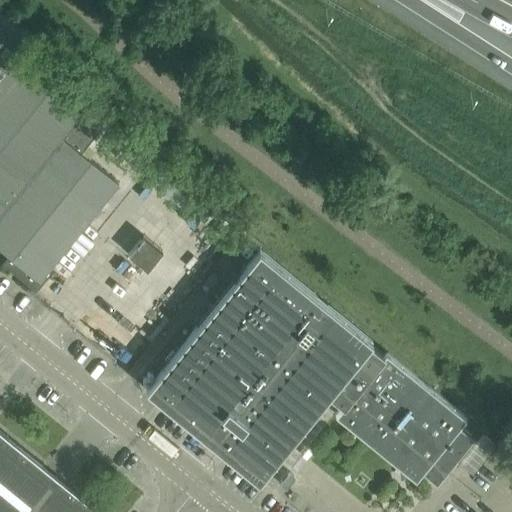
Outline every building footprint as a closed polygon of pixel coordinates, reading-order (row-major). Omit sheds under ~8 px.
[(0,77),(1,78),(6,71),(2,67),(10,58),(0,49),(0,77)] [(0,79),(0,213),(82,113),(81,112),(16,60),(3,77),(0,79)] [(82,113),(0,213),(0,247),(2,249),(8,254),(1,263),(14,274),(18,276),(32,288),(36,291),(52,270),(49,267),(51,264),(118,182),(81,153),(101,129),(82,113)] [(233,254),(246,264),(259,248),(246,238),(233,254)] [(373,340),(262,251),(259,248),(246,264),(176,351),(161,369),(146,388),(259,480),(329,394),(342,405),(335,413),(399,465),(400,474),(408,473),(415,479),(422,471),(436,482),(474,436),(460,424),(466,416),(386,351),(384,354),(370,343),(373,340)] [(155,363),(161,369),(176,351),(169,345),(155,363)] [(0,511),(101,511),(0,429),(0,511)] [(288,474),(282,482),(281,482),(281,483),(281,484),(282,485),(282,486),(284,488),(286,488),(287,488),(288,487),(294,479),(295,478),(295,477),(294,476),(291,474),(290,473),(289,474),(288,474)]
